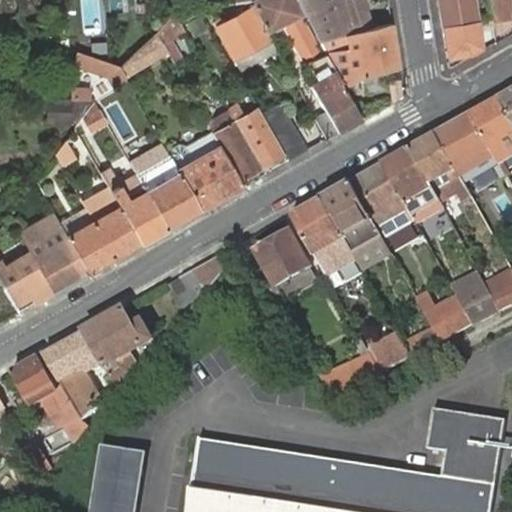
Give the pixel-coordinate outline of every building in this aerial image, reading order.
[(283,20),(301,12),(293,0),(250,0),(255,7),(266,29),(283,20)] [(341,0),(297,0),(303,11),(318,41),(321,40),(346,34),(352,32),(341,0)] [(363,0),(341,0),(352,32),(372,27),(363,0)] [(438,0),(442,26),(475,20),(471,0),(438,0)] [(511,17),(511,0),(490,0),(493,20),(510,18),(511,17)] [(270,35),(266,29),(255,7),(222,24),(220,19),(214,22),(240,69),(278,49),(270,35)] [(174,12),(159,33),(165,43),(169,52),(175,64),(183,59),(172,39),(185,32),(174,12)] [(303,17),(301,12),(283,20),(286,26),(307,61),(308,61),(324,91),(316,95),(325,111),(314,117),(326,138),(337,132),(361,119),(341,82),(342,81),(340,77),(326,54),(323,56),(303,17)] [(442,26),(445,46),(456,44),(458,56),(468,54),(480,48),(477,26),(482,26),(483,33),(494,32),(492,17),(476,20),(475,20),(442,26)] [(398,68),(391,23),(372,27),(352,32),(346,34),(321,40),(318,41),(325,53),(326,54),(340,77),(342,81),(346,87),(362,77),(398,68)] [(165,43),(159,33),(118,66),(120,69),(124,76),(169,52),(165,43)] [(120,69),(118,66),(76,52),(73,63),(108,74),(113,83),(125,76),(124,76),(120,69)] [(292,75),(303,96),(315,90),(304,69),(292,75)] [(511,91),(500,98),(511,118),(511,91)] [(511,118),(500,98),(472,114),(500,162),(511,155),(511,153),(505,141),(511,136),(511,118)] [(99,110),(95,100),(80,117),(84,118),(99,110)] [(48,101),(48,122),(73,122),(73,101),(48,101)] [(289,159),(307,149),(281,102),(263,112),(289,159)] [(238,103),(228,108),(235,120),(261,167),(283,154),(257,108),(244,115),(238,103)] [(235,120),(228,108),(219,114),(207,121),(212,131),(213,133),(219,145),(238,179),(261,167),(235,120)] [(99,110),(84,118),(91,130),(105,122),(99,110)] [(472,114),(437,133),(458,171),(468,165),(472,163),(488,154),(491,160),(489,161),(502,183),(509,179),(500,162),(472,114)] [(171,146),(168,155),(169,156),(176,168),(199,210),(242,186),(238,179),(219,145),(213,133),(212,131),(184,146),(178,141),(171,146)] [(437,133),(411,148),(439,199),(447,194),(459,187),(455,179),(461,175),(458,171),(437,133)] [(66,139),(55,154),(61,165),(76,157),(66,139)] [(411,148),(385,163),(410,208),(413,213),(417,211),(411,200),(427,191),(433,202),(439,199),(411,148)] [(61,165),(55,154),(36,180),(40,186),(65,171),(61,165)] [(166,228),(199,210),(176,168),(169,156),(137,175),(166,228)] [(385,163),(352,181),(377,226),(410,208),(385,163)] [(141,243),(166,228),(137,175),(117,186),(108,170),(101,174),(107,184),(119,206),(141,243)] [(455,179),(459,187),(465,183),(461,175),(455,179)] [(352,181),(323,198),(346,237),(354,253),(358,259),(364,270),(392,255),(383,237),(380,232),(377,226),(352,181)] [(114,258),(141,243),(119,206),(107,184),(81,200),(85,206),(90,215),(93,221),(114,258)] [(411,200),(417,211),(433,202),(427,191),(411,200)] [(323,198),(293,215),(315,254),(327,248),(339,270),(358,259),(354,253),(346,237),(323,198)] [(417,211),(413,213),(414,216),(432,205),(440,201),(439,199),(433,202),(417,211)] [(67,235),(67,236),(88,224),(84,218),(90,215),(85,206),(59,221),(67,235)] [(54,212),(34,223),(41,237),(49,233),(55,242),(67,236),(67,235),(59,221),(54,212)] [(88,273),(114,258),(93,221),(90,215),(84,218),(88,224),(67,236),(88,273)] [(53,292),(88,273),(67,236),(55,242),(49,233),(41,237),(34,223),(25,229),(19,220),(14,223),(19,232),(31,254),(53,292)] [(258,251),(245,258),(272,299),(282,294),(278,287),(313,267),(293,232),(258,251)] [(226,269),(242,256),(238,246),(193,271),(201,285),(211,285),(226,269)] [(29,296),(33,304),(53,292),(31,254),(7,268),(2,259),(0,260),(0,279),(13,304),(14,305),(29,296)] [(282,294),(272,299),(278,309),(323,285),(313,267),(278,287),(282,294)] [(193,271),(181,278),(194,301),(201,285),(193,271)] [(511,271),(487,285),(501,311),(511,305),(511,271)] [(458,296),(474,324),(501,311),(487,285),(481,275),(455,289),(458,296)] [(194,301),(181,278),(169,285),(181,308),(194,301)] [(0,322),(18,313),(14,305),(13,304),(0,279),(0,322)] [(434,329),(442,343),(474,324),(458,296),(426,314),(434,329)] [(105,366),(117,388),(131,372),(129,369),(138,364),(131,352),(154,339),(144,322),(135,326),(125,310),(85,332),(102,362),(105,366)] [(405,344),(413,357),(442,343),(434,329),(405,344)] [(89,369),(102,362),(85,332),(71,340),(89,369)] [(372,349),(384,371),(413,357),(405,344),(399,333),(372,349)] [(71,340),(68,342),(85,372),(89,369),(71,340)] [(366,358),(322,377),(333,394),(343,390),(382,373),(382,372),(369,350),(364,341),(358,345),(366,358)] [(45,354),(84,421),(103,402),(97,391),(92,383),(85,372),(68,342),(45,354)] [(369,350),(382,372),(384,371),(372,349),(369,350)] [(41,357),(14,372),(32,405),(42,400),(59,430),(66,426),(77,420),(59,390),(41,357)] [(92,383),(97,391),(103,388),(98,380),(92,383)] [(447,452),(443,477),(497,486),(508,421),(435,409),(428,449),(447,452)] [(77,420),(66,426),(76,444),(88,430),(77,420)] [(201,439),(189,511),(493,511),(497,486),(443,477),(367,465),(201,439)] [(37,444),(25,451),(38,474),(51,467),(37,444)] [(137,511),(147,452),(102,446),(91,511),(137,511)]
